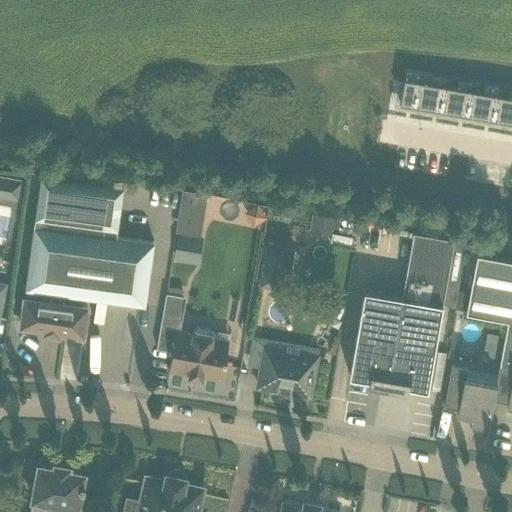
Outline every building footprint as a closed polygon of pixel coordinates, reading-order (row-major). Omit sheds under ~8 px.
[(404,74),(400,100),(427,104),(431,79),(404,74)] [(431,79),(427,104),(453,109),(457,84),(431,79)] [(457,84),(453,109),(479,113),(483,88),(457,84)] [(483,88),(479,113),(505,118),(509,93),(483,88)] [(24,179),(0,174),(0,203),(19,207),(24,179)] [(174,259),(201,262),(209,190),(182,187),(174,259)] [(259,202),(244,211),(252,225),(267,216),(259,202)] [(310,230),(333,234),(336,215),(313,212),(310,230)] [(24,297),(20,326),(44,329),(44,332),(58,334),(58,331),(83,334),(87,306),(83,305),(84,297),(145,305),(153,242),(116,236),(34,225),(25,288),(29,289),(28,298),(24,297)] [(407,388),(427,391),(453,240),(412,233),(401,298),(363,291),(348,378),(368,381),(367,386),(406,393),(407,388)] [(266,243),(258,286),(278,290),(282,269),(291,270),(295,249),(286,247),(266,243)] [(507,321),(498,372),(493,399),(507,401),(506,408),(511,408),(511,261),(476,255),(466,313),(507,321)] [(202,377),(222,380),(229,341),(212,338),(212,334),(209,329),(199,327),(193,331),(192,334),(175,331),(183,289),(168,286),(167,293),(166,293),(156,348),(172,351),(168,371),(188,374),(187,377),(202,380),(202,377)] [(296,393),(310,396),(317,356),(264,347),(257,386),(270,389),(270,392),(288,395),(289,390),(297,391),(296,393)] [(493,399),(498,372),(451,364),(444,405),(458,407),(456,415),(471,418),(470,425),(487,428),(493,399)] [(43,511),(44,505),(77,511),(81,491),(83,492),(85,486),(82,485),(84,474),(69,471),(69,467),(54,464),(53,468),(38,465),(31,501),(32,501),(30,511),(43,511)] [(127,499),(124,511),(198,511),(204,488),(185,484),(186,478),(165,474),(164,480),(145,476),(140,502),(127,499)] [(339,511),(340,511),(320,508),(321,503),(303,500),(302,504),(282,501),(280,511),(339,511)]
